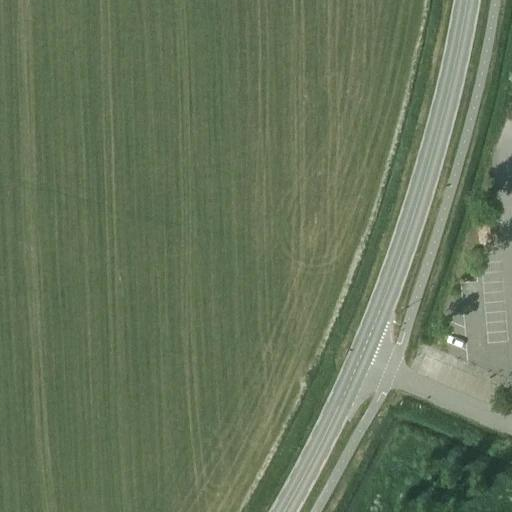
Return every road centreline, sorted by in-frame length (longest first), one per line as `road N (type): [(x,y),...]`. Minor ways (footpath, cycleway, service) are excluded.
road 1 (secondary): [(360,360),(417,205),(464,0)]
road 2 (secondary): [(283,511),(360,360)]
road 3 (unclassified): [(511,423),(360,360)]
